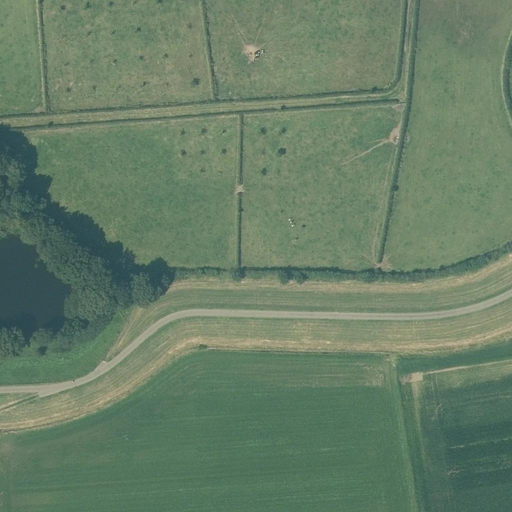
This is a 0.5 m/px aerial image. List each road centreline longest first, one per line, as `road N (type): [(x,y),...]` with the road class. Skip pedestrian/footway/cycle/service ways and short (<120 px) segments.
road 1 (unclassified): [(0,392),(82,383),(187,314),(428,317),(511,294)]
road 2 (track): [(409,0),(403,77),(384,98),(0,121)]
